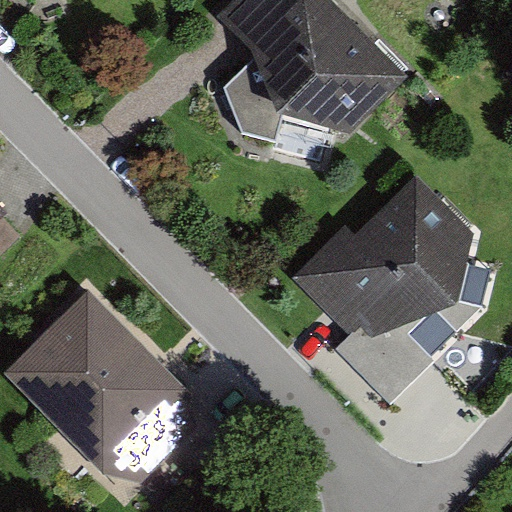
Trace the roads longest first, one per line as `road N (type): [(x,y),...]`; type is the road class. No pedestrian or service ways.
road 1 (residential): [(378,511),(316,420),(0,97)]
road 2 (track): [(511,417),(479,458),(379,505)]
